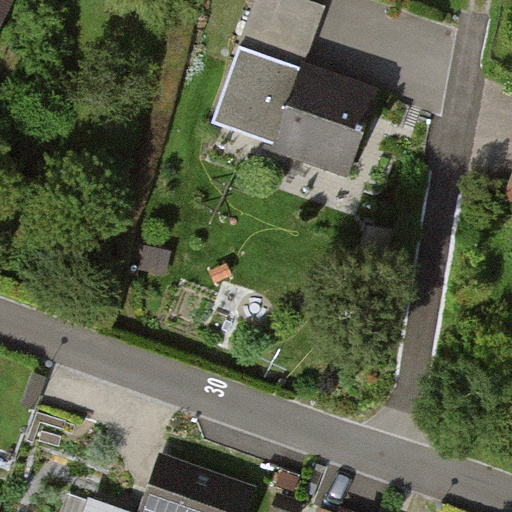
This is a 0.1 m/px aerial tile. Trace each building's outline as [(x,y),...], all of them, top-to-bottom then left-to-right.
[(0,0),(0,39),(19,0),(0,0)] [(329,10),(299,0),(259,0),(215,123),(280,147),(307,71),(329,10)] [(384,97),(307,71),(280,147),(278,157),(352,183),(384,97)] [(248,511),(259,482),(161,448),(138,511),(112,511),(91,505),(88,511),(248,511)] [(299,511),(305,498),(276,487),(266,511),(299,511)]
